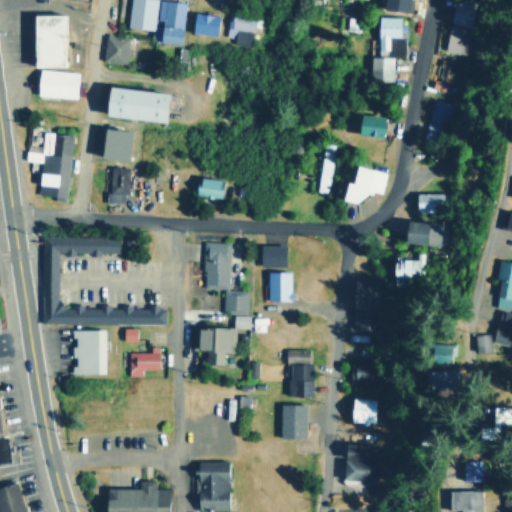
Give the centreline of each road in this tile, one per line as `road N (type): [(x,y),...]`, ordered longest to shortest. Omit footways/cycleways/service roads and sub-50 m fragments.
road 1 (residential): [(319,511),(352,227),(387,199),(428,0)]
road 2 (residential): [(511,99),(434,471),(434,511)]
road 3 (secondary): [(64,511),(30,373),(0,129)]
road 4 (residential): [(352,227),(12,211)]
road 5 (residential): [(169,221),(171,511)]
road 6 (residential): [(103,0),(79,215)]
road 7 (residential): [(466,145),(511,25)]
road 8 (residential): [(170,452),(48,459)]
